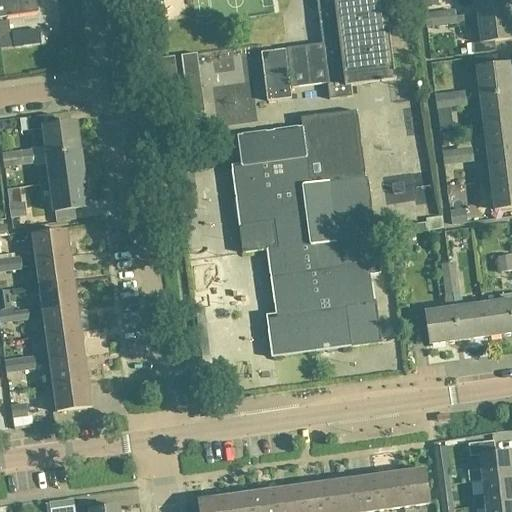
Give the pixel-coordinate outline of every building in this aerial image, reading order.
[(0,0),(0,19),(36,15),(33,0),(0,0)] [(315,0),(322,46),(285,50),(290,90),(327,85),(329,102),(352,99),(350,87),(394,82),(383,0),(315,0)] [(507,0),(474,0),(476,17),(509,12),(507,0)] [(494,53),(493,44),(511,41),(511,33),(509,12),(476,17),(469,17),(470,29),(478,28),(480,45),(472,46),(473,56),(494,53)] [(453,13),(438,15),(440,27),(455,25),(453,13)] [(440,27),(438,15),(424,17),(425,29),(440,27)] [(266,103),(290,100),(284,51),(260,55),(266,103)] [(464,101),(479,100),(511,96),(508,67),(496,68),(495,58),(473,61),(475,71),(477,88),(463,89),(463,95),(464,101)] [(465,107),(464,101),(463,95),(449,97),(450,109),(465,107)] [(511,123),(511,99),(511,96),(479,100),(482,128),(511,123)] [(434,99),(436,111),(450,109),(449,97),(434,99)] [(203,101),(187,103),(189,116),(205,114),(203,101)] [(267,254),(276,319),(267,325),(272,360),(381,346),(375,302),(374,303),(370,277),(380,276),(367,180),(365,181),(356,114),(301,121),(302,131),(237,139),(241,168),(231,169),(243,257),(267,254)] [(44,132),(43,129),(53,128),(52,117),(27,121),(29,134),(44,132)] [(511,123),(482,128),(486,156),(511,152),(511,123)] [(75,125),(53,128),(43,129),(44,132),(47,158),(79,153),(75,125)] [(470,151),(456,153),(457,165),(472,164),(470,151)] [(511,152),(486,156),(489,184),(511,180),(511,152)] [(47,158),(51,185),(83,181),(79,153),(47,158)] [(457,165),(456,153),(441,155),(443,167),(457,165)] [(16,156),(18,167),(33,165),(31,154),(16,156)] [(16,156),(1,158),(3,170),(18,167),(16,156)] [(511,209),(511,180),(489,184),(493,212),(511,209)] [(54,214),(70,212),(87,209),(83,181),(51,185),(54,214)] [(23,207),(8,209),(10,222),(24,220),(23,207)] [(464,211),(448,213),(450,228),(466,226),(464,211)] [(424,225),(423,225),(384,230),(385,238),(425,233),(424,225)] [(35,264),(71,259),(67,233),(32,238),(35,264)] [(498,275),(511,272),(511,265),(511,257),(496,259),(498,275)] [(71,259),(35,264),(39,289),(74,284),(71,259)] [(5,262),(7,273),(22,271),(20,260),(5,262)] [(441,268),(443,283),(456,281),(453,267),(441,268)] [(458,296),(456,281),(443,283),(445,298),(452,297),(458,296)] [(74,284),(39,289),(42,314),(77,309),(74,284)] [(0,325),(14,323),(12,312),(10,312),(7,292),(0,293),(0,325)] [(511,308),(511,297),(499,299),(500,305),(482,307),(487,341),(511,336),(511,312),(511,309),(511,308)] [(463,310),(454,312),(458,345),(487,341),(482,307),(463,310)] [(77,309),(42,314),(46,338),(81,334),(77,309)] [(12,312),(14,323),(29,321),(27,310),(12,312)] [(430,349),(458,345),(454,312),(445,313),(425,316),(430,349)] [(81,334),(46,338),(49,363),(84,359),(81,334)] [(19,362),(21,373),(36,371),(34,359),(19,362)] [(53,388),(88,384),(84,359),(49,363),(53,388)] [(6,375),(21,373),(19,362),(4,364),(6,375)] [(88,384),(53,388),(56,414),(91,410),(88,384)] [(10,410),(12,422),(26,420),(24,408),(10,410)] [(469,485),(482,484),(511,481),(511,466),(511,455),(494,456),(493,444),(468,447),(469,459),(479,458),(481,472),(467,474),(469,485)] [(399,474),(404,509),(430,505),(425,470),(399,474)] [(435,473),(438,489),(448,487),(445,471),(435,473)] [(374,478),(378,511),(381,511),(404,509),(399,474),(374,478)] [(349,481),(353,511),(378,511),(374,478),(349,481)] [(324,485),(327,511),(353,511),(349,481),(324,485)] [(474,510),(484,509),(511,506),(511,481),(482,484),(483,498),(472,499),(474,510)] [(299,488),(302,511),(327,511),(324,485),(299,488)] [(438,489),(440,505),(450,504),(448,487),(438,489)] [(274,492),(276,511),(302,511),(299,488),(274,492)] [(249,496),(251,511),(276,511),(274,492),(249,496)] [(224,499),(225,511),(251,511),(249,496),(224,499)] [(225,511),(224,499),(198,503),(199,511),(225,511)] [(73,511),(72,501),(48,505),(48,511),(73,511)]
